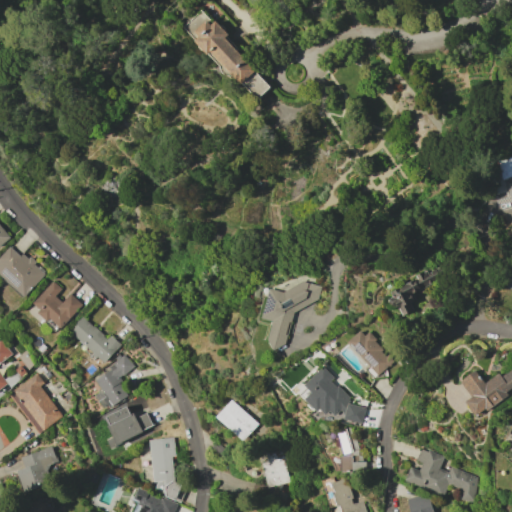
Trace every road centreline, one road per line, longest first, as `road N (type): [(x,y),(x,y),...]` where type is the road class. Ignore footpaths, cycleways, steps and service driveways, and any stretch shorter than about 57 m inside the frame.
road 1 (residential): [(0,185),(150,338),(186,405),(205,466),(202,511)]
road 2 (residential): [(482,327),(494,253),(490,235),(474,228),(455,229),(429,258),(346,270)]
road 3 (residential): [(386,511),(384,421),(405,378),(446,337),(482,327)]
